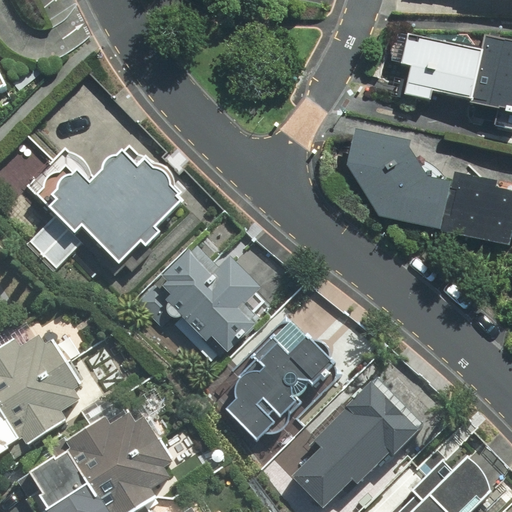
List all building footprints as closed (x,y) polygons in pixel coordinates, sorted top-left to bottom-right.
[(480,52),(409,35),(401,66),(410,69),(404,96),(430,103),(432,94),(492,112),(491,126),(511,132),(511,41),(484,37),(480,52)] [(0,71),(0,98),(11,92),(0,71)] [(412,143),(356,129),(346,167),(380,216),(438,233),(450,184),(426,179),(408,148),(412,143)] [(138,168),(119,150),(88,182),(76,171),(72,175),(66,175),(62,178),(59,182),(57,189),(51,194),(54,197),(46,206),(74,234),(82,226),(120,262),(142,241),(146,245),(160,231),(156,226),(181,200),(176,196),(180,191),(173,184),(171,177),(167,168),(159,165),(153,165),(147,159),(138,168)] [(495,182),(454,173),(438,233),(509,251),(511,235),(511,192),(494,188),(495,182)] [(267,300),(199,235),(145,291),(213,356),(267,300)] [(229,420),(263,460),(347,376),(292,321),(282,331),(283,332),(245,367),(229,420)] [(0,350),(0,472),(81,419),(93,385),(48,337),(14,341),(0,350)] [(290,484),(315,511),(331,511),(419,432),(372,382),(309,442),(290,484)] [(22,471),(48,511),(134,511),(155,498),(173,465),(144,419),(107,416),(22,471)] [(487,477),(478,465),(460,453),(391,511),(466,511),(492,491),(487,477)]
